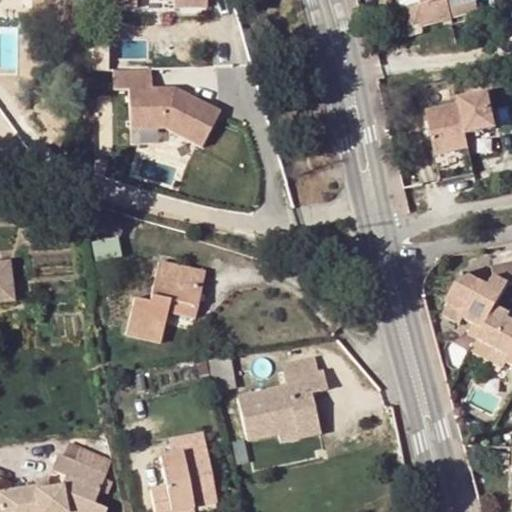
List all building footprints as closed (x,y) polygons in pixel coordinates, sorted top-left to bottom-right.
[(110,0),(111,9),(134,8),(133,0),(171,0),(172,7),(195,6),(194,0),(110,0)] [(171,9),(170,0),(138,0),(139,10),(171,9)] [(473,0),(445,0),(419,6),(404,10),(409,32),(421,29),(421,32),(478,19),(473,0)] [(151,70),(113,71),(113,91),(128,91),(130,131),(165,129),(202,148),(220,113),(173,89),(151,90),(151,70)] [(461,101),(462,106),(467,135),(496,129),(489,95),(461,101)] [(462,106),(429,112),(437,156),(470,149),(467,135),(462,106)] [(5,188),(0,188),(0,210),(9,210),(5,188)] [(8,260),(0,260),(0,303),(12,302),(8,260)] [(156,344),(165,312),(168,301),(194,307),(202,273),(157,261),(147,302),(132,298),(123,336),(156,344)] [(511,285),(511,264),(492,269),(494,279),(488,288),(462,274),(444,305),(447,307),(463,317),(461,321),(481,332),(496,306),(507,286),(511,285)] [(168,301),(165,312),(191,319),(194,307),(168,301)] [(508,362),(505,366),(511,369),(511,323),(507,321),(510,314),(496,306),(481,332),(476,343),(508,362)] [(463,317),(447,307),(441,317),(458,327),(461,321),(463,317)] [(476,343),(469,356),(501,373),(505,366),(508,362),(476,343)] [(226,356),(205,361),(213,390),(233,387),(226,356)] [(279,368),(281,378),(311,372),(309,362),(279,368)] [(311,372),(281,378),(283,386),(235,397),(245,441),(275,436),(273,429),(285,427),(289,440),(317,434),(307,392),(324,388),(319,371),(311,372)] [(273,429),(275,436),(277,443),(289,440),(285,427),(273,429)] [(149,487),(153,511),(166,511),(189,508),(189,499),(212,494),(201,432),(167,438),(169,453),(157,456),(162,486),(149,487)] [(114,466),(65,445),(60,459),(108,480),(114,466)] [(0,493),(0,499),(1,511),(102,511),(96,509),(108,480),(60,459),(54,475),(65,480),(62,490),(50,493),(39,493),(38,489),(0,493)] [(37,483),(38,489),(39,493),(50,493),(47,483),(37,483)] [(189,499),(189,508),(214,504),(212,494),(189,499)]
